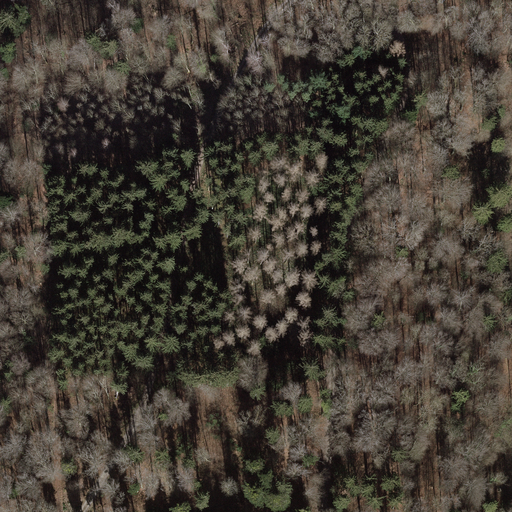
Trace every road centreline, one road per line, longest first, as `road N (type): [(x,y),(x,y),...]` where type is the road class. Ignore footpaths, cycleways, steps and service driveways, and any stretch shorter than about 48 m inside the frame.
road 1 (track): [(86,511),(148,433),(164,394),(204,162),(280,18),(301,0)]
road 2 (track): [(360,0),(400,27),(412,61),(351,253),(325,511)]
road 3 (track): [(60,511),(62,403),(46,361),(44,191),(16,116),(56,0)]
